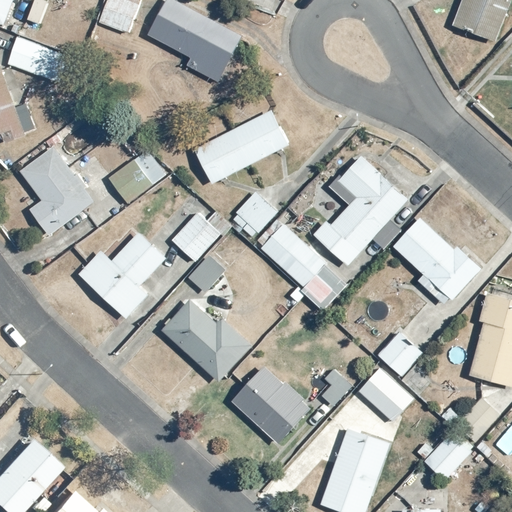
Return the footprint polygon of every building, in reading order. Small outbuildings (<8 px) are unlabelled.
[(15,0),(0,0),(0,21),(6,24),(15,0)] [(141,0),(107,0),(99,22),(129,33),(141,0)] [(245,34),(182,0),(168,0),(150,34),(193,56),(189,64),(220,81),(245,34)] [(511,2),(511,0),(465,0),(457,23),(497,40),(511,2)] [(70,56),(18,36),(8,63),(60,82),(70,56)] [(0,133),(23,125),(0,60),(0,133)] [(292,143),(274,108),(197,147),(215,183),(292,143)] [(97,199),(56,145),(23,170),(46,200),(33,209),(52,233),(97,199)] [(167,174),(148,148),(109,176),(128,203),(167,174)] [(410,197),(362,153),(332,187),(351,204),(333,224),(328,220),(315,234),(349,265),(373,239),(386,250),(404,230),(391,218),(410,197)] [(229,214),(253,238),(277,213),(253,190),(229,214)] [(177,209),(155,232),(170,246),(175,241),(197,261),(221,235),(197,213),(190,221),(177,209)] [(456,248),(420,216),(393,246),(422,273),(416,279),(447,307),(484,266),(460,244),(456,248)] [(259,244),(298,280),(287,291),(297,300),(304,292),(325,311),(337,298),(350,284),(282,220),(259,244)] [(169,256),(142,231),(114,260),(103,249),(82,272),(129,317),(150,294),(142,286),(169,256)] [(228,270),(212,254),(191,276),(207,291),(228,270)] [(511,293),(491,288),(489,288),(480,323),(485,324),(472,376),(511,386),(511,293)] [(219,318),(192,294),(162,327),(221,381),(256,343),(223,313),(219,318)] [(423,353),(399,332),(379,355),(403,376),(423,353)] [(314,406),(267,363),(234,400),(281,442),(314,406)] [(355,384),(333,366),(325,375),(332,381),(319,396),(334,408),(355,384)] [(416,397),(381,367),(360,391),(395,421),(416,397)] [(504,416),(481,395),(456,421),(479,442),(504,416)] [(365,511),(392,440),(350,425),(322,501),(351,511),(365,511)] [(476,448),(456,429),(427,460),(447,478),(476,448)] [(39,492),(44,486),(50,492),(64,476),(58,471),(63,465),(32,437),(0,472),(0,505),(7,511),(20,511),(24,509),(27,511),(42,511),(51,503),(39,492)] [(103,511),(75,486),(52,511),(103,511)]
